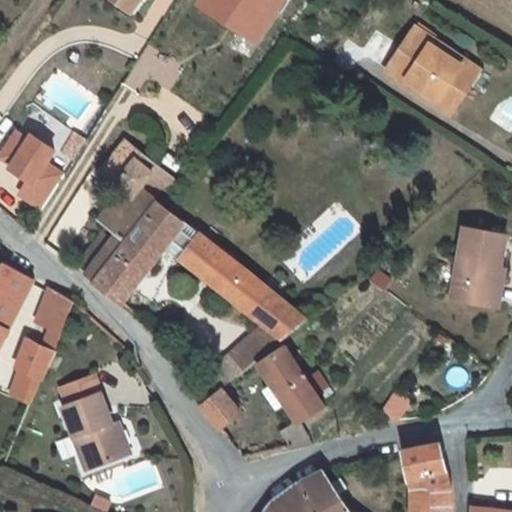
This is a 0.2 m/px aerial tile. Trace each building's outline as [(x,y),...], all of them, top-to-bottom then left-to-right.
[(288,0),(199,0),(195,7),(258,47),(288,0)] [(435,34),(420,25),(417,28),(433,39),(435,34)] [(418,92),(452,115),(471,86),(457,76),(463,66),(429,44),(433,39),(417,28),(416,28),(391,66),(421,87),(418,92)] [(471,86),(481,71),(433,39),(429,44),(463,66),(457,76),(471,86)] [(391,66),(387,72),(418,92),(421,87),(391,66)] [(29,140),(16,132),(0,159),(0,160),(12,167),(9,172),(26,182),(18,196),(43,210),(64,174),(49,165),(58,151),(31,135),(29,140)] [(98,283),(159,204),(159,203),(144,189),(159,168),(127,141),(102,172),(124,191),(110,209),(115,213),(109,219),(114,223),(109,229),(117,236),(86,275),(98,283)] [(159,203),(173,185),(176,182),(159,168),(144,189),(159,203)] [(159,204),(98,283),(124,304),(135,289),(124,281),(133,270),(143,278),(167,248),(173,240),(186,250),(180,258),(205,277),(222,254),(159,204)] [(110,209),(100,222),(109,229),(114,223),(109,219),(115,213),(110,209)] [(497,280),(505,282),(508,268),(502,267),(507,235),(466,228),(454,299),(492,305),(497,280)] [(173,240),(167,248),(180,258),(186,250),(173,240)] [(230,298),(248,274),(222,254),(205,277),(230,298)] [(379,270),(390,278),(396,269),(386,262),(379,270)] [(0,268),(0,343),(34,281),(4,263),(0,268)] [(124,281),(135,289),(143,278),(133,270),(124,281)] [(379,270),(370,282),(384,291),(392,279),(390,278),(379,270)] [(310,322),(248,274),(230,298),(263,323),(285,341),(310,322)] [(497,280),(492,305),(501,307),(505,282),(497,280)] [(61,334),(73,303),(49,289),(34,322),(48,328),(39,347),(48,351),(56,332),(61,334)] [(229,355),(245,371),(285,341),(263,323),(229,355)] [(14,369),(41,383),(61,334),(56,332),(48,351),(39,347),(24,340),(11,368),(14,369)] [(261,367),(274,386),(286,403),(299,421),(301,424),(327,407),(287,348),(261,367)] [(41,383),(14,369),(10,395),(29,405),(41,383)] [(329,387),(319,373),(312,378),(321,391),(329,387)] [(88,470),(127,456),(114,424),(95,376),(62,387),(68,405),(64,406),(88,470)] [(229,384),(201,405),(222,429),(243,412),(228,395),(233,389),(229,384)] [(279,409),(286,403),(274,386),(267,391),(279,409)] [(412,402),(400,395),(388,412),(400,420),(412,402)] [(282,433),(292,448),(299,446),(313,443),(301,424),(299,421),(282,433)] [(114,424),(127,456),(132,454),(119,422),(114,424)] [(449,474),(441,444),(407,451),(413,484),(449,474)] [(351,511),(325,472),(316,476),(304,482),(294,489),(283,497),(274,505),(268,511),(351,511)] [(414,511),(451,511),(453,498),(449,474),(413,484),(415,493),(414,511)] [(99,497),(95,505),(109,511),(112,503),(99,497)]
